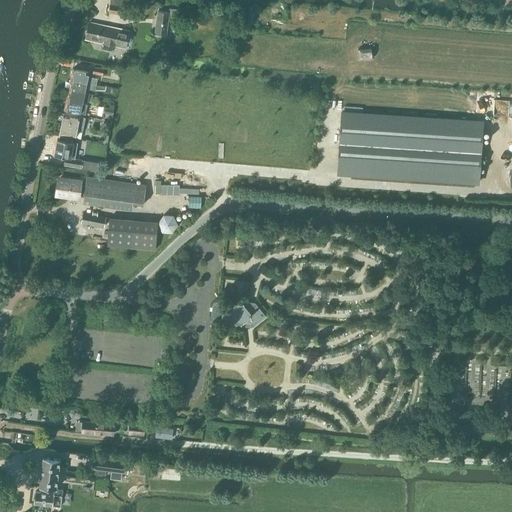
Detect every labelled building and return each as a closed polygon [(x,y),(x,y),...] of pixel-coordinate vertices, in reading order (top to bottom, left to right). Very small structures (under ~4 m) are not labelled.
[(120,7),(111,5),(110,14),(124,16),(125,5),(120,4),(120,7)] [(158,7),(156,33),(167,35),(168,19),(179,21),(181,10),(158,7)] [(129,31),(89,22),(85,39),(125,48),(129,31)] [(358,59),(372,59),(371,48),(357,48),(358,59)] [(92,73),(102,75),(103,68),(93,66),(92,73)] [(84,71),(72,69),(70,79),(96,85),(97,79),(87,77),(88,75),(84,74),(84,71)] [(96,85),(70,79),(68,89),(84,93),(85,88),(95,90),(96,85)] [(88,93),(84,93),(68,89),(66,100),(82,103),(86,104),(88,93)] [(82,103),(66,100),(64,110),(80,114),(82,103)] [(483,120),(341,110),(337,174),(479,184),(483,120)] [(63,113),(61,124),(83,128),(85,118),(63,113)] [(83,128),(61,124),(58,135),(81,139),(83,128)] [(77,142),(57,139),(54,155),(64,157),(63,165),(80,167),(82,160),(70,158),(72,147),(76,148),(77,142)] [(145,185),(87,177),(83,197),(142,206),(145,185)] [(80,182),(58,179),(56,195),(77,198),(78,196),(83,197),(86,183),(80,182)] [(203,182),(153,180),(153,192),(202,194),(203,182)] [(83,212),(81,222),(103,227),(105,217),(83,212)] [(172,216),(163,216),(157,224),(161,232),(171,233),(176,225),(172,216)] [(157,221),(109,217),(107,246),(155,250),(157,221)] [(265,316),(255,303),(246,302),(243,303),(242,304),(238,303),(239,302),(238,302),(238,303),(233,303),(234,302),(233,302),(233,303),(229,302),(229,301),(228,301),(228,302),(223,306),(217,299),(210,304),(209,316),(214,323),(222,316),(226,321),(226,322),(227,322),(231,322),(230,323),(232,323),(232,322),(236,322),(235,323),(236,323),(237,323),(240,323),(240,324),(241,324),(241,323),(243,326),(252,327),(265,316)] [(16,404),(7,403),(6,410),(15,411),(16,404)] [(81,420),(80,433),(113,437),(114,422),(81,420)] [(143,426),(129,424),(128,438),(143,438),(143,426)] [(454,437),(468,435),(467,424),(452,426),(454,437)] [(443,427),(443,432),(444,438),(454,437),(452,426),(443,427)] [(173,429),(157,427),(156,437),(171,439),(173,429)] [(60,459),(43,457),(40,487),(41,487),(40,492),(35,492),(33,504),(53,506),(60,507),(62,496),(54,495),(54,494),(53,494),(54,489),(56,489),(60,459)] [(128,462),(93,457),(92,468),(127,473),(128,462)]
